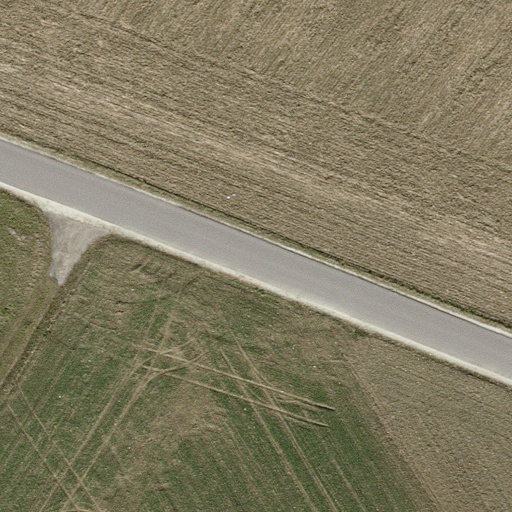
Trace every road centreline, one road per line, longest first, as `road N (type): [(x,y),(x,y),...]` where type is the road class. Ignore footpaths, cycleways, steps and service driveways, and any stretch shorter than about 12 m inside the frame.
road 1 (unclassified): [(0,166),(511,364)]
road 2 (track): [(99,205),(0,370)]
